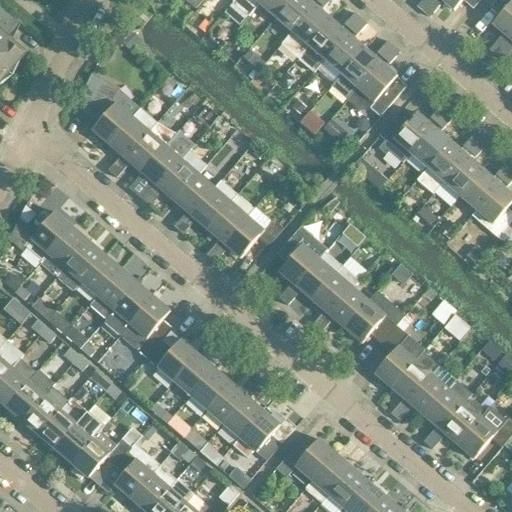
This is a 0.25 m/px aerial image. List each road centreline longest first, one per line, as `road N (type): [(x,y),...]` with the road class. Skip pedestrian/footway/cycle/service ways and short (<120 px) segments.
road 1 (residential): [(467,511),(29,130)]
road 2 (residential): [(511,118),(374,0)]
road 3 (residential): [(29,130),(94,0)]
